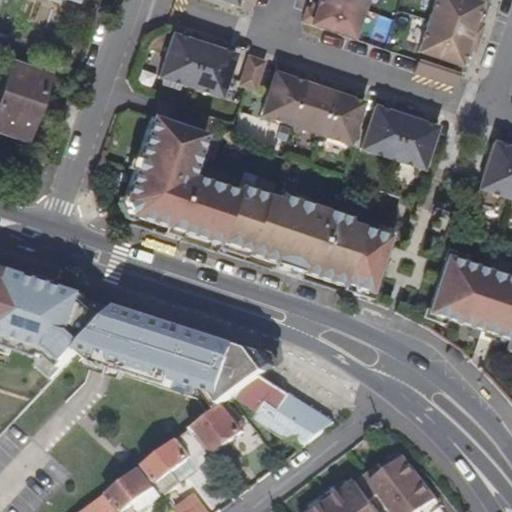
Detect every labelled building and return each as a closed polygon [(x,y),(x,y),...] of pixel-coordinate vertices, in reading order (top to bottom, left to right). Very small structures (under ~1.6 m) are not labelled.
[(350,41),(360,11),(328,0),(316,0),(315,5),(313,11),(308,9),(304,8),(299,22),(350,41)] [(328,0),(360,11),(363,0),(328,0)] [(475,16),(479,5),(464,0),(432,0),(425,21),(477,39),(482,25),(478,24),(473,22),(475,16)] [(472,53),(477,39),(425,21),(415,53),(457,68),(461,56),(463,50),(468,52),(472,53)] [(187,88),(204,36),(190,32),(189,35),(187,40),(182,38),(170,34),(155,77),(187,88)] [(218,98),(232,56),(221,52),(215,50),(217,45),(218,41),(204,36),(187,88),(218,98)] [(252,91),(261,63),(245,58),(236,86),(252,91)] [(0,133),(24,141),(46,74),(9,62),(0,89),(0,133)] [(451,88),(455,76),(415,63),(412,74),(451,88)] [(288,127),(302,84),(292,80),(286,79),(288,73),(289,69),(274,64),(257,116),(288,127)] [(317,137),(334,85),(320,80),(319,84),(317,89),(312,87),(302,84),(288,127),(317,137)] [(346,147),(360,104),(351,101),(345,98),(347,94),(348,90),(334,85),(317,137),(346,147)] [(388,161),(405,109),(391,104),(389,108),(388,113),(382,111),(371,107),(356,150),(388,161)] [(419,171),(434,129),(422,125),(416,123),(418,118),(419,114),(405,109),(388,161),(419,171)] [(130,170),(121,197),(120,200),(127,216),(130,217),(164,228),(177,232),(215,244),(242,252),(242,255),(270,264),(297,274),(337,287),(339,285),(349,289),(366,295),(368,289),(383,243),(385,239),(385,237),(370,232),(346,223),(347,219),(276,195),(275,199),(235,186),(234,191),(188,175),(202,135),(148,117),(134,157),(130,170)] [(506,202),(511,183),(511,145),(509,144),(507,150),(502,148),(490,144),(475,190),(506,202)] [(130,170),(134,157),(129,155),(125,168),(130,170)] [(127,216),(120,200),(121,197),(116,195),(113,203),(120,219),(128,221),(130,217),(127,216)] [(372,227),(370,232),(385,237),(385,239),(383,243),(387,244),(390,233),(372,227)] [(175,237),(177,232),(164,228),(162,233),(175,237)] [(242,252),(215,244),(213,250),(240,258),(242,255),(242,252)] [(437,262),(440,263),(442,258),(458,263),(460,257),(441,250),(437,262)] [(511,280),(458,263),(442,258),(440,263),(425,308),(423,314),(440,320),(479,333),(489,336),(506,343),(503,353),(511,355),(511,280)] [(297,274),(270,264),(268,272),(294,280),(297,274)] [(0,344),(41,358),(39,366),(53,380),(81,351),(110,320),(84,302),(85,299),(86,296),(0,267),(0,344)] [(367,301),(371,289),(368,289),(366,295),(349,289),(347,294),(367,301)] [(117,311),(85,299),(84,302),(110,320),(117,311)] [(252,350),(251,350),(121,307),(117,311),(110,320),(81,351),(96,365),(114,366),(114,369),(206,387),(222,407),(225,405),(232,400),(235,398),(261,378),(268,372),(252,350)] [(423,314),(425,308),(422,308),(418,318),(438,325),(440,320),(423,314)] [(487,342),(489,336),(479,333),(477,339),(487,342)] [(338,424),(261,378),(235,398),(259,414),(261,416),(257,421),(302,451),(338,424)] [(216,450),(244,430),(225,405),(222,407),(197,426),(216,450)] [(192,429),(145,465),(168,496),(202,470),(200,468),(193,458),(194,457),(197,461),(204,456),(210,452),(192,429)] [(379,511),(372,503),(382,495),(394,511),(424,511),(438,502),(401,454),(382,469),(380,467),(356,484),(319,511),(379,511)] [(193,458),(200,468),(208,462),(204,456),(197,461),(194,457),(193,458)] [(141,510),(161,496),(141,468),(111,491),(83,511),(113,511),(121,506),(124,510),(136,502),(141,510)] [(319,511),(356,484),(353,478),(341,486),(340,484),(309,508),(310,511),(308,511),(319,511)] [(210,511),(196,493),(177,508),(180,511),(210,511)] [(392,511),(394,511),(382,495),(372,503),(379,511),(392,511)] [(437,511),(443,508),(438,502),(424,511),(437,511)]
